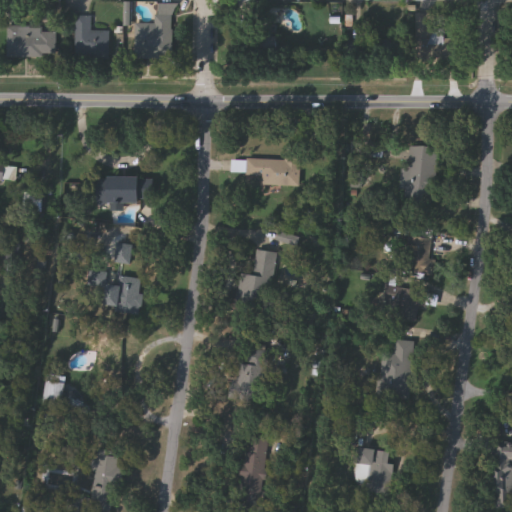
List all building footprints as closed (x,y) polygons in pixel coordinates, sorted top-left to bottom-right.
[(174,3),(173,59),(134,58),(135,23),(155,23),(156,3),(174,3)] [(455,38),(454,62),(414,61),(415,13),(445,13),(444,37),(455,38)] [(91,15),(91,30),(109,30),(109,57),(75,56),(75,15),(91,15)] [(55,56),(7,56),(7,27),(55,27),(55,56)] [(400,190),(401,167),(408,167),(409,146),(435,147),(433,202),(405,201),(406,190),(400,190)] [(299,180),(231,179),(231,159),(299,159),(299,180)] [(109,203),(109,177),(151,177),(151,203),(109,203)] [(429,260),(437,260),(435,275),(407,272),(412,236),(432,239),(429,260)] [(278,253),(270,309),(237,304),(241,273),(254,275),(257,250),(278,253)] [(108,309),(108,277),(141,277),(141,309),(108,309)] [(420,306),(417,323),(393,319),(399,287),(429,293),(426,307),(420,306)] [(125,364),(90,362),(92,336),(126,338),(125,364)] [(417,341),(415,399),(380,397),(382,353),(395,353),(396,340),(417,341)] [(262,372),(247,365),(241,379),(256,386),(262,372)] [(63,383),(63,404),(55,404),(55,402),(48,402),(48,385),(56,385),(56,383),(63,383)] [(267,438),(267,499),(245,499),(245,438),(267,438)] [(389,463),(395,464),(389,495),(368,491),(369,484),(354,481),(360,447),(391,453),(389,463)] [(115,509),(94,508),(96,449),(118,450),(115,509)] [(509,469),(509,509),(495,509),(495,469),(509,469)] [(65,509),(40,509),(40,485),(65,485),(65,509)]
